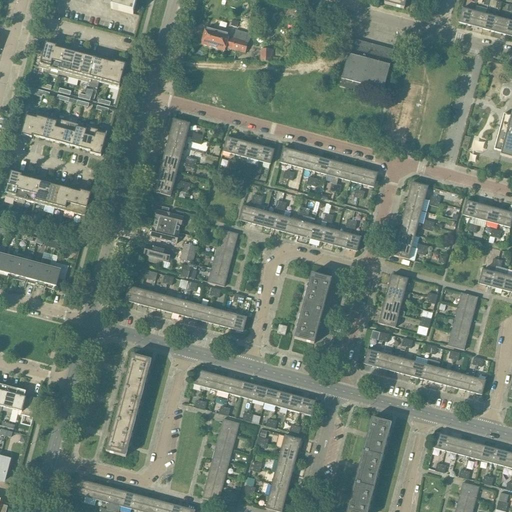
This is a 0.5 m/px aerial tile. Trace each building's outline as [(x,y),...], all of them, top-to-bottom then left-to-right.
[(113,0),(111,9),(133,15),(137,0),(113,0)] [(404,10),(406,0),(385,0),(385,5),(404,10)] [(471,27),(483,30),(486,15),(488,10),(476,7),(474,12),(471,27)] [(471,27),(474,12),(463,9),(459,24),(471,27)] [(494,33),(498,19),(486,15),(483,30),(494,33)] [(510,22),(498,19),(494,33),(506,36),(510,22)] [(231,26),(245,31),(247,25),(232,20),(231,26)] [(261,35),(268,38),(272,29),(265,25),(261,35)] [(245,42),(233,39),(229,38),(229,35),(205,29),(203,37),(247,49),(248,43),(245,42)] [(245,42),(247,34),(236,31),(233,39),(245,42)] [(245,54),(247,49),(203,37),(201,45),(225,52),(226,49),(245,54)] [(353,39),(340,88),(361,93),(363,86),(381,90),(381,91),(384,92),(395,51),(353,39)] [(39,68),(49,71),(50,69),(50,70),(56,46),(46,44),(39,68)] [(56,47),(56,46),(50,70),(59,72),(58,75),(59,75),(65,51),(56,48),(56,47)] [(262,49),(261,63),(272,63),(273,50),(262,49)] [(59,75),(69,78),(75,54),(65,51),(59,75)] [(85,56),(75,54),(69,78),(79,81),(85,56)] [(95,59),(85,56),(79,81),(86,83),(87,79),(89,80),(95,59)] [(105,62),(95,59),(89,80),(99,83),(105,62)] [(114,64),(105,62),(99,83),(109,85),(115,62),(114,64)] [(125,65),(115,62),(109,85),(119,88),(125,65)] [(485,94),(489,79),(481,77),(477,91),(485,94)] [(31,138),(38,112),(38,114),(28,111),(25,120),(19,118),(17,128),(23,129),(21,136),(31,138)] [(511,111),(511,116),(504,114),(494,150),(501,152),(500,156),(511,158),(511,111)] [(31,138),(37,140),(37,138),(42,139),(48,115),(38,112),(31,138)] [(57,120),(48,118),(49,115),(48,115),(42,139),(52,142),(57,120)] [(52,142),(62,144),(67,123),(57,120),(52,142)] [(187,137),(190,125),(174,120),(170,133),(187,137)] [(77,126),(67,123),(62,144),(71,147),(77,126)] [(71,147),(81,150),(88,125),(87,125),(86,128),(77,126),(71,147)] [(98,128),(88,125),(81,150),(91,152),(90,154),(91,154),(98,128)] [(101,157),(107,134),(97,131),(98,128),(91,154),(101,157)] [(183,149),(187,137),(170,133),(167,145),(183,149)] [(465,137),(462,148),(468,150),(471,139),(465,137)] [(239,142),(227,139),(223,153),(235,156),(239,142)] [(251,145),(239,142),(235,156),(247,159),(251,145)] [(180,161),(183,149),(167,145),(164,157),(180,161)] [(263,148),(251,145),(247,159),(259,163),(263,148)] [(275,151),(263,148),(259,163),(271,166),(275,151)] [(295,153),(284,150),(280,164),(292,167),(295,153)] [(295,153),(292,167),(303,170),(307,156),(295,153)] [(319,159),(307,156),(303,170),(315,173),(319,159)] [(177,173),(180,161),(164,157),(161,169),(177,173)] [(331,162),(319,159),(315,173),(327,177),(331,162)] [(339,180),(343,165),(331,162),(327,177),(334,179),(332,184),(337,186),(339,180)] [(354,169),(343,165),(339,180),(350,183),(354,169)] [(174,185),(177,173),(161,169),(157,181),(174,185)] [(366,172),(354,169),(350,183),(362,186),(366,172)] [(378,175),(366,172),(362,186),(374,189),(378,175)] [(5,197),(15,200),(22,175),(11,173),(5,197)] [(24,204),(25,200),(31,180),(21,177),(22,175),(15,200),(14,202),(24,204)] [(41,183),(31,180),(25,200),(35,203),(41,183)] [(170,198),(174,185),(157,181),(154,193),(170,198)] [(51,185),(41,183),(35,203),(45,206),(51,185)] [(425,200),(429,188),(412,184),(409,196),(425,200)] [(60,188),(51,185),(45,206),(55,208),(60,188)] [(70,191),(60,188),(55,208),(65,211),(70,191)] [(74,215),(74,216),(81,191),(80,191),(80,193),(70,191),(65,211),(74,214),(74,215)] [(91,194),(81,191),(74,216),(84,218),(91,194)] [(459,204),(461,196),(453,193),(450,201),(459,204)] [(422,213),(425,200),(409,196),(405,208),(422,213)] [(479,205),(467,202),(463,217),(475,220),(479,205)] [(479,205),(475,220),(487,223),(491,209),(479,205)] [(327,223),(327,224),(329,216),(331,207),(327,206),(324,215),(322,222),(327,223)] [(255,211),(243,207),(239,222),(251,225),(255,211)] [(169,214),(170,210),(165,208),(164,213),(158,212),(154,228),(180,234),(184,218),(169,214)] [(422,213),(405,208),(402,220),(419,225),(422,213)] [(502,212),(491,209),(487,223),(498,226),(502,212)] [(266,214),(255,211),(251,225),(263,228),(266,214)] [(511,224),(511,214),(502,212),(498,226),(511,230),(511,224)] [(266,214),(263,228),(275,231),(278,217),(266,214)] [(290,220),(278,217),(275,231),(286,235),(290,220)] [(290,220),(286,235),(298,238),(302,223),(290,220)] [(415,237),(419,225),(402,220),(399,232),(415,237)] [(314,226),(310,241),(322,244),(325,229),(327,223),(322,222),(321,228),(314,226)] [(314,226),(302,223),(298,238),(310,241),(314,226)] [(180,234),(154,228),(151,239),(177,245),(180,234)] [(337,232),(325,229),(322,244),(333,247),(337,232)] [(235,249),(238,236),(222,231),(218,244),(235,249)] [(345,250),(349,235),(337,232),(333,247),(345,250)] [(415,237),(399,232),(396,244),(412,249),(415,237)] [(361,239),(349,235),(345,250),(357,253),(361,239)] [(45,247),(55,250),(56,243),(47,241),(45,247)] [(182,250),(196,254),(197,248),(184,244),(182,250)] [(231,262),(235,249),(218,244),(215,257),(231,262)] [(409,261),(412,249),(396,244),(392,257),(409,261)] [(147,246),(144,257),(147,257),(146,262),(162,266),(164,258),(168,259),(170,252),(147,246)] [(180,260),(193,264),(196,254),(182,250),(180,260)] [(12,259),(7,278),(17,281),(22,262),(23,256),(14,253),(12,259)] [(52,261),(50,269),(45,288),(54,291),(57,279),(65,281),(68,267),(56,264),(58,257),(53,256),(52,261)] [(0,268),(0,276),(7,278),(12,259),(3,257),(0,268)] [(228,275),(231,262),(215,257),(211,271),(228,275)] [(40,267),(35,286),(45,288),(50,269),(52,261),(42,259),(40,267)] [(17,281),(26,283),(31,264),(22,262),(17,281)] [(40,267),(31,264),(26,283),(35,286),(40,267)] [(188,279),(191,268),(183,266),(181,277),(188,279)] [(224,288),(228,275),(211,271),(208,284),(224,288)] [(494,274),(482,271),(479,285),(491,289),(494,274)] [(494,274),(491,289),(503,292),(506,277),(494,274)] [(322,313),(331,281),(312,276),(303,308),(322,313)] [(405,293),(408,280),(392,276),(388,288),(405,293)] [(511,278),(506,277),(503,292),(511,294),(511,278)] [(141,291),(129,288),(125,302),(137,306),(141,291)] [(402,305),(405,293),(388,288),(385,301),(402,305)] [(152,294),(141,291),(137,306),(149,308),(152,294)] [(164,297),(152,294),(149,308),(160,312),(164,297)] [(474,312),(478,299),(461,294),(458,308),(474,312)] [(172,315),(176,300),(164,297),(160,312),(172,315)] [(188,303),(176,300),(172,315),(184,318),(188,303)] [(402,305),(385,301),(382,313),(398,317),(404,318),(405,313),(400,312),(402,305)] [(196,321),(200,307),(188,303),(184,318),(196,321)] [(211,310),(200,307),(196,321),(208,324),(211,310)] [(303,308),(295,340),(314,345),(322,313),(303,308)] [(471,325),(474,312),(458,308),(454,321),(471,325)] [(223,313),(211,310),(208,324),(220,328),(223,313)] [(235,316),(223,313),(220,328),(231,331),(235,316)] [(395,329),(398,317),(382,313),(379,325),(395,329)] [(247,319),(235,316),(231,331),(243,334),(247,319)] [(468,338),(471,325),(454,321),(451,334),(468,338)] [(278,331),(278,333),(277,335),(281,335),(283,336),(286,337),(288,328),(280,326),(278,331)] [(451,334),(447,347),(464,352),(468,338),(451,334)] [(364,366),(376,369),(379,356),(380,354),(367,351),(364,366)] [(379,356),(376,369),(388,372),(392,357),(389,356),(380,354),(379,356)] [(132,356),(127,375),(123,388),(143,393),(151,361),(132,356)] [(403,360),(392,357),(388,372),(399,375),(403,360)] [(415,363),(403,360),(399,375),(411,378),(415,363)] [(427,367),(415,363),(411,378),(423,381),(427,367)] [(439,370),(427,367),(423,381),(435,384),(439,370)] [(450,373),(439,370),(435,384),(446,387),(450,373)] [(197,371),(193,386),(206,389),(209,374),(197,371)] [(462,376),(450,373),(446,387),(458,391),(462,376)] [(221,377),(209,374),(206,389),(217,392),(221,377)] [(474,379),(462,376),(458,391),(470,394),(474,379)] [(233,381),(221,377),(217,392),(229,395),(233,381)] [(470,394),(482,397),(486,382),(474,379),(470,394)] [(244,384),(233,381),(229,395),(241,398),(244,384)] [(0,406),(3,408),(9,386),(0,383),(0,406)] [(256,387),(244,384),(241,398),(252,401),(256,387)] [(18,388),(9,386),(3,408),(12,410),(18,388)] [(268,390),(256,387),(252,401),(264,404),(268,390)] [(23,390),(18,388),(12,410),(22,413),(21,415),(33,418),(35,411),(27,409),(29,400),(26,399),(27,395),(25,394),(26,392),(23,391),(23,390)] [(123,388),(115,420),(135,425),(143,393),(123,388)] [(280,393),(268,390),(264,404),(276,408),(280,393)] [(291,396),(280,393),(276,408),(288,411),(291,396)] [(303,399),(291,396),(288,411),(300,414),(303,399)] [(35,411),(38,399),(30,397),(29,400),(27,409),(35,411)] [(316,403),(303,399),(300,414),(312,417),(316,403)] [(115,420),(106,452),(126,458),(135,425),(115,420)] [(236,438),(240,425),(223,420),(220,434),(236,438)] [(371,420),(363,452),(382,457),(391,425),(371,420)] [(236,438),(220,434),(216,447),(233,451),(236,438)] [(448,438),(437,435),(433,450),(445,453),(448,438)] [(298,453),(301,440),(285,436),(281,449),(298,453)] [(448,438),(445,453),(457,456),(460,441),(448,438)] [(472,444),(460,441),(457,456),(468,459),(472,444)] [(472,444),(468,459),(480,462),(484,447),(472,444)] [(229,464),(233,451),(216,447),(213,460),(229,464)] [(496,450),(484,447),(480,462),(492,465),(496,450)] [(298,453),(281,449),(278,461),(295,465),(298,453)] [(496,450),(492,465),(504,468),(507,453),(496,450)] [(363,452),(355,484),(374,489),(382,457),(363,452)] [(10,461),(0,458),(0,480),(14,485),(16,477),(6,474),(10,461)] [(229,464),(213,460),(209,473),(226,477),(229,464)] [(292,477),(295,465),(278,461),(275,473),(292,477)] [(491,487),(493,479),(495,471),(491,470),(488,478),(487,486),(491,487)] [(223,490),(226,477),(209,473),(206,486),(223,490)] [(288,489),(292,477),(275,473),(272,485),(288,489)] [(89,483),(77,480),(73,495),(85,498),(89,483)] [(85,498),(97,501),(101,486),(89,483),(85,498)] [(355,484),(347,511),(367,511),(374,489),(355,484)] [(476,502),(479,488),(463,484),(459,497),(476,502)] [(285,501),(288,489),(272,485),(269,497),(285,501)] [(113,490),(101,486),(97,501),(109,504),(113,490)] [(206,486),(202,499),(219,504),(223,490),(206,486)] [(109,504),(121,508),(125,493),(113,490),(109,504)] [(137,496),(125,493),(121,508),(133,511),(137,496)] [(133,511),(137,511),(144,511),(148,499),(137,496),(133,511)] [(275,511),(282,511),(285,501),(269,497),(266,509),(275,511)] [(462,511),(473,511),(476,502),(459,497),(456,510),(462,511)] [(157,511),(160,502),(148,499),(144,511),(157,511)] [(157,511),(170,511),(172,505),(160,502),(157,511)]
